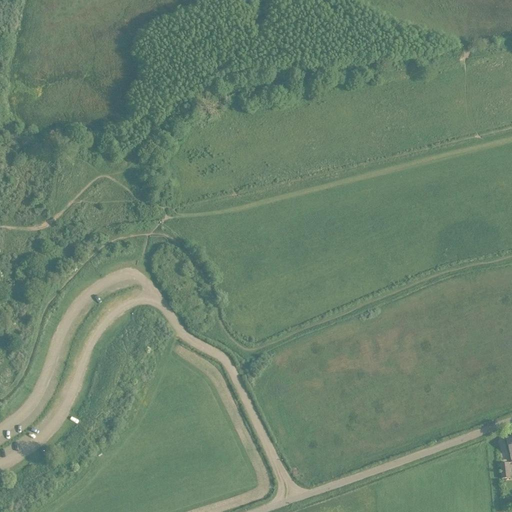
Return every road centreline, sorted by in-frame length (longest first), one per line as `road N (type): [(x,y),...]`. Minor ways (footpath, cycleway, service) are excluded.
road 1 (unknown): [(152,232),(192,255),(219,328),(245,348),(450,270),(511,255)]
road 2 (unclassified): [(511,418),(244,511)]
road 3 (unknown): [(0,400),(24,373),(56,291),(110,240),(152,232)]
